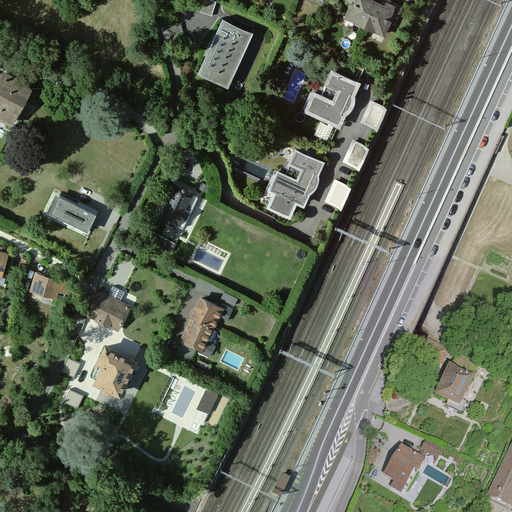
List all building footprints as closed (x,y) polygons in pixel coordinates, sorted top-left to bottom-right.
[(216,1),(212,0),(194,0),(192,9),(212,15),(216,1)] [(365,26),(376,0),(346,0),(346,1),(351,3),(344,17),(365,26)] [(378,0),(376,0),(365,26),(385,36),(391,22),(396,24),(404,6),(391,0),(382,0),(382,2),(378,0)] [(253,30),(222,17),(197,72),(228,85),(253,30)] [(355,93),(361,80),(332,67),(324,83),(337,89),(333,97),(313,88),(304,109),(340,126),(347,112),(350,110),(354,104),(355,99),(355,93)] [(34,85),(3,68),(0,73),(0,116),(13,124),(34,85)] [(388,106),(372,99),(362,122),(377,129),(388,106)] [(370,146),(353,139),(343,161),(359,168),(370,146)] [(319,172),(325,159),(295,146),(288,162),(301,168),(297,177),(277,168),(267,189),(273,192),(267,206),(291,216),(297,203),(304,206),(311,192),(314,189),(318,184),(319,179),(319,172)] [(352,186),(335,178),(325,201),(342,208),(352,186)] [(175,183),(156,217),(174,227),(193,192),(175,183)] [(210,186),(202,183),(199,189),(207,192),(210,186)] [(102,212),(56,190),(45,212),(91,235),(102,212)] [(170,252),(175,243),(151,231),(147,241),(170,252)] [(0,276),(2,277),(9,252),(0,249),(0,276)] [(68,294),(72,281),(35,271),(30,289),(57,297),(59,291),(68,294)] [(119,331),(132,305),(100,289),(87,315),(119,331)] [(238,298),(224,292),(221,299),(235,305),(238,298)] [(200,296),(190,317),(214,329),(224,308),(200,296)] [(203,352),(214,329),(190,317),(179,340),(203,352)] [(447,337),(444,336),(440,342),(446,345),(449,339),(447,337)] [(206,350),(212,354),(218,343),(212,340),(206,350)] [(449,350),(429,341),(422,355),(443,365),(449,350)] [(122,395),(139,359),(107,343),(98,362),(103,365),(94,383),(122,395)] [(195,350),(182,344),(176,355),(189,362),(195,350)] [(82,362),(70,356),(63,370),(75,376),(82,362)] [(438,398),(461,409),(475,380),(452,369),(438,398)] [(220,393),(208,387),(199,406),(212,411),(220,393)] [(225,408),(230,396),(221,392),(216,405),(225,408)] [(85,401),(73,394),(67,405),(79,412),(85,401)] [(437,458),(442,449),(428,442),(419,458),(402,449),(386,478),(396,483),(392,490),(402,496),(416,471),(419,473),(425,462),(422,460),(427,452),(437,458)] [(511,449),(490,497),(511,507),(511,449)] [(291,475),(282,470),(272,490),(281,494),(291,475)]
